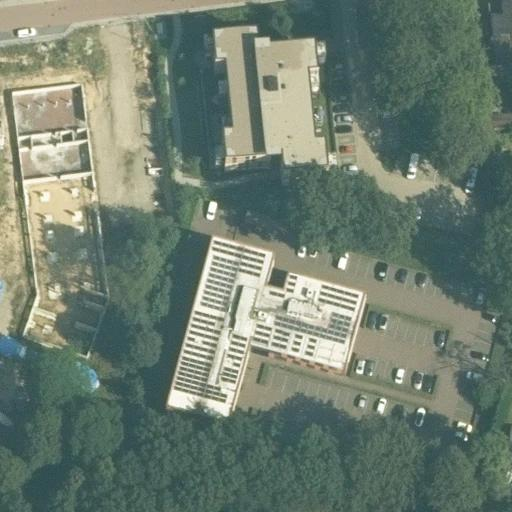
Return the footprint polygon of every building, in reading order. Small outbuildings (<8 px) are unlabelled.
[(492,25),(473,27),(479,75),(511,71),(507,45),(511,44),(511,7),(490,10),(492,25)] [(256,41),(211,45),(214,76),(223,75),(230,143),(221,144),(224,174),(279,169),(281,189),(327,184),(324,154),(314,154),(307,86),(317,85),(314,55),(258,61),(256,41)] [(353,55),(339,55),(339,75),(353,75),(353,55)] [(511,75),(495,76),(496,90),(511,89),(511,75)] [(84,85),(9,95),(35,302),(23,337),(89,360),(110,297),(84,85)] [(495,178),(491,189),(499,192),(503,182),(495,178)] [(148,231),(124,234),(126,248),(150,245),(148,231)] [(273,265),(211,248),(165,419),(227,436),(250,352),(258,354),(344,378),(364,305),(286,284),(281,302),(265,297),(273,265)] [(503,442),(501,454),(508,455),(506,466),(511,466),(511,434),(510,443),(503,442)]
